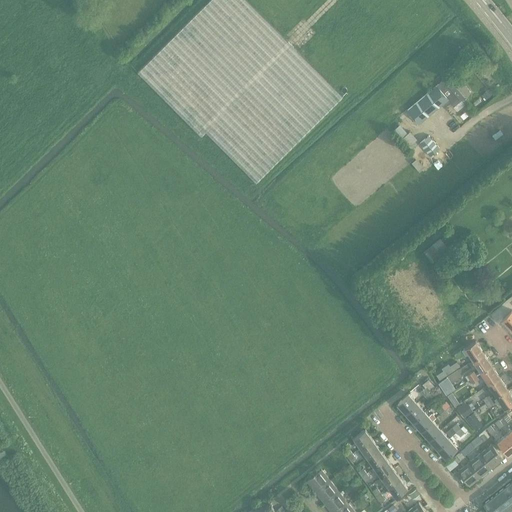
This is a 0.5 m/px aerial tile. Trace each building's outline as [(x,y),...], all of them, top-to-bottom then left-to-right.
[(343,97),(298,51),(285,38),(246,0),(210,0),(138,72),(202,136),(206,132),(257,183),(343,97)] [(445,79),(408,110),(419,124),(442,104),(444,107),(450,102),(454,106),(461,99),(470,92),(456,75),(448,82),(445,79)] [(490,88),(482,94),(486,99),(493,92),(490,88)] [(399,125),(394,129),(402,138),(407,134),(399,125)] [(430,155),(439,148),(429,136),(420,143),(430,155)] [(440,247),(431,254),(436,259),(444,252),(440,247)] [(502,318),(511,328),(511,312),(510,310),(502,318)] [(464,347),(472,360),(482,353),(474,341),(464,347)] [(460,350),(455,354),(457,358),(463,354),(460,350)] [(472,360),(480,372),(490,365),(482,353),(472,360)] [(457,361),(450,366),(453,370),(460,366),(457,361)] [(480,372),(488,384),(498,377),(490,365),(480,372)] [(443,371),(437,375),(440,380),(446,375),(443,371)] [(479,378),(476,374),(470,378),(473,382),(479,378)] [(488,384),(496,396),(506,389),(498,377),(488,384)] [(420,391),(424,395),(435,386),(428,379),(422,384),(425,387),(420,391)] [(435,386),(424,395),(429,401),(433,397),(429,391),(435,386)] [(511,402),(511,398),(506,389),(496,396),(504,408),(511,402)] [(397,402),(405,412),(416,403),(408,393),(397,402)] [(495,403),(492,398),(486,402),(486,403),(487,405),(488,405),(489,407),(495,403)] [(436,410),(440,413),(450,405),(446,401),(436,410)] [(416,403),(405,412),(414,421),(424,412),(416,403)] [(450,405),(440,413),(444,418),(449,414),(445,410),(450,405)] [(465,406),(459,410),(464,417),(470,413),(465,406)] [(424,412),(414,421),(422,430),(436,417),(432,412),(428,416),(424,412)] [(473,413),(466,418),(471,424),(477,419),(473,413)] [(436,417),(422,430),(430,439),(440,430),(432,421),(436,417)] [(499,419),(495,422),(500,428),(503,425),(499,419)] [(457,423),(452,427),(456,431),(461,427),(457,423)] [(464,424),(456,432),(461,437),(469,429),(464,424)] [(487,428),(491,434),(495,430),(491,425),(487,428)] [(353,437),(360,447),(372,439),(365,429),(353,437)] [(440,430),(430,439),(438,448),(448,439),(440,430)] [(484,430),(478,435),(478,436),(482,441),(483,442),(489,437),(484,430)] [(507,453),(511,448),(511,443),(505,435),(497,441),(507,453)] [(360,447),(367,457),(379,449),(372,439),(360,447)] [(456,448),(448,439),(438,448),(446,457),(456,448)] [(471,442),(465,447),(469,452),(475,447),(471,442)] [(479,453),(491,467),(502,458),(491,444),(479,453)] [(344,452),(347,457),(353,453),(349,448),(344,452)] [(367,457),(374,467),(386,459),(379,449),(367,457)] [(460,451),(451,459),(456,464),(464,457),(460,451)] [(347,457),(351,462),(357,458),(353,453),(347,457)] [(468,462),(480,476),(491,467),(479,453),(468,462)] [(374,467),(381,477),(393,468),(386,459),(374,467)] [(469,485),(480,476),(468,462),(457,471),(469,485)] [(314,475),(306,481),(315,491),(329,480),(321,469),(318,472),(315,468),(311,471),(313,474),(314,475)] [(358,471),(361,476),(367,472),(363,468),(358,471)] [(381,477),(388,486),(400,478),(393,468),(381,477)] [(361,476),(365,481),(370,478),(367,472),(361,476)] [(388,486),(393,493),(391,494),(394,498),(395,496),(407,488),(400,478),(388,486)] [(329,480),(315,491),(324,502),(338,491),(329,480)] [(498,490),(494,493),(509,511),(511,509),(511,506),(510,504),(511,503),(511,494),(504,484),(497,489),(498,490)] [(372,491),(375,496),(381,492),(377,487),(372,491)] [(338,491),(324,502),(331,511),(335,511),(347,502),(338,491)] [(375,496),(379,501),(384,497),(381,492),(375,496)] [(485,501),(483,502),(491,511),(500,511),(501,511),(508,511),(509,511),(494,493),(490,496),(490,495),(484,500),(485,501)] [(411,501),(407,496),(400,501),(404,506),(411,501)] [(355,511),(347,502),(335,511),(355,511)] [(406,511),(407,511),(426,511),(418,502),(406,511)]
